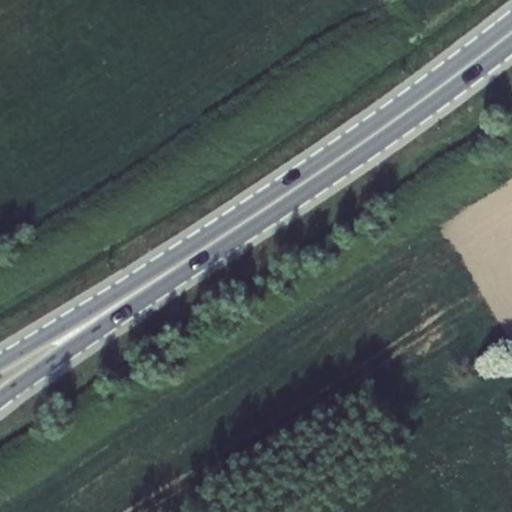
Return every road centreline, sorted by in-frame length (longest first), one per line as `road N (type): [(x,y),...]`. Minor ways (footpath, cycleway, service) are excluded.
road 1 (secondary): [(0,399),(278,201)]
road 2 (secondary): [(278,201),(0,363)]
road 3 (secondary): [(278,201),(511,33)]
